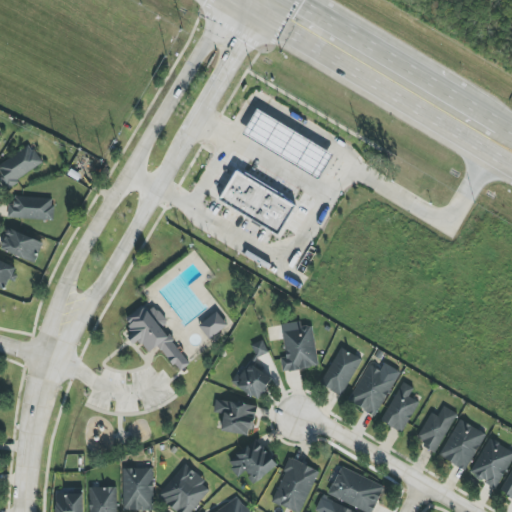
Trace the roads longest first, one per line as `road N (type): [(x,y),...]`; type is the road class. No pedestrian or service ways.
road 1 (residential): [(48,357),(98,291),(269,0)]
road 2 (residential): [(230,0),(72,264),(53,311),(48,357)]
road 3 (primary): [(230,0),(511,168)]
road 4 (primary): [(511,132),(291,0)]
road 5 (residential): [(463,511),(296,418)]
road 6 (residential): [(48,357),(25,511)]
